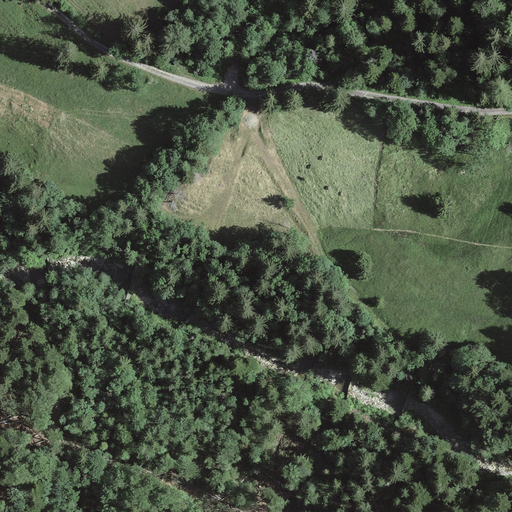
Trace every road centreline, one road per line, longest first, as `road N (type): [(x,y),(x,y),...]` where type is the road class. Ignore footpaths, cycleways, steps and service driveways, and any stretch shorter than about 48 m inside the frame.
road 1 (track): [(511,106),(321,85),(253,93),(194,84),(98,44),(41,0)]
road 2 (track): [(449,401),(319,250),(260,144),(253,93)]
